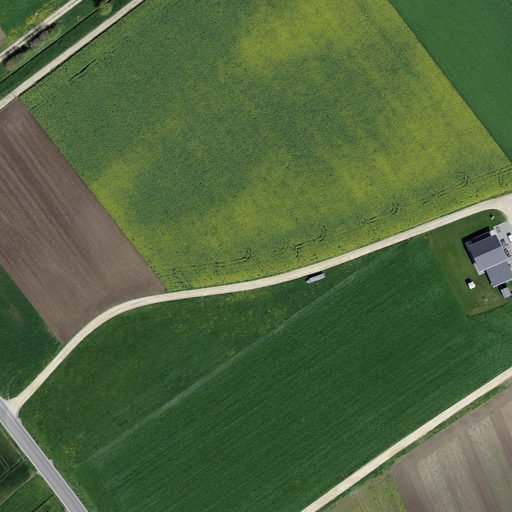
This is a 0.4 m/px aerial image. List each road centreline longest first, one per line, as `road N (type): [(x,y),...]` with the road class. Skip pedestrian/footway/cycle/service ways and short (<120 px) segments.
road 1 (track): [(8,418),(84,333),(113,314),(231,288),(511,199)]
road 2 (track): [(312,511),(511,373)]
road 3 (track): [(0,105),(137,0)]
road 4 (tertiary): [(0,406),(79,511)]
